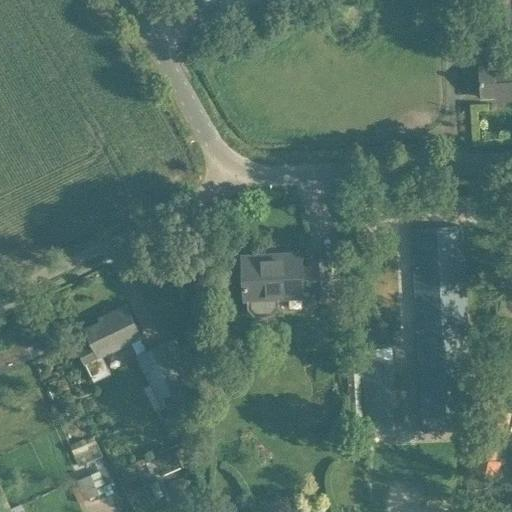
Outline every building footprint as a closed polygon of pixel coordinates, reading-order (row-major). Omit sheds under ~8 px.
[(479,67),(480,77),(481,97),(503,96),(503,100),(511,99),(511,65),(496,66),(494,47),(479,48),(480,67),(479,67)] [(413,230),(414,250),(425,431),(474,427),(461,227),(413,230)] [(243,263),(244,283),(245,299),(247,299),(248,308),(254,315),(272,314),(278,307),(277,297),(302,296),(302,289),(312,289),(312,295),(330,294),(328,259),(310,260),(311,267),(301,268),(300,254),(273,256),(273,262),(243,263)] [(90,339),(77,345),(91,376),(94,381),(111,373),(102,355),(132,341),(139,338),(142,337),(141,336),(135,323),(126,305),(109,313),(110,316),(85,328),(90,339)] [(139,355),(137,356),(158,399),(164,396),(173,392),(178,403),(190,397),(185,386),(164,343),(146,351),(139,355)] [(367,422),(371,422),(371,434),(395,433),(392,360),(364,362),(367,422)] [(483,406),(481,419),(487,420),(486,425),(502,428),(503,424),(508,425),(511,411),(483,406)] [(474,455),(470,473),(476,474),(498,478),(501,465),(496,464),(497,460),(474,455)] [(81,478),(90,498),(112,489),(103,468),(81,478)]
